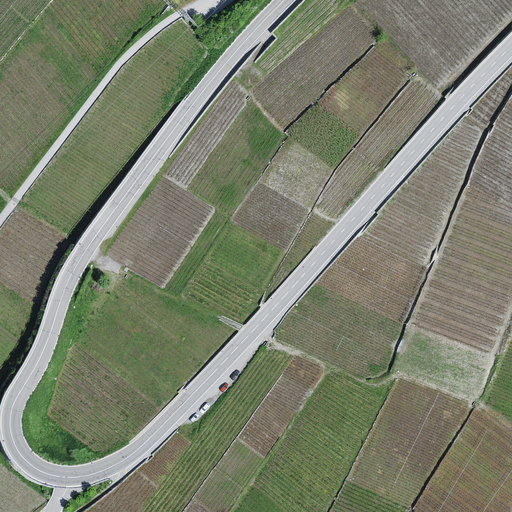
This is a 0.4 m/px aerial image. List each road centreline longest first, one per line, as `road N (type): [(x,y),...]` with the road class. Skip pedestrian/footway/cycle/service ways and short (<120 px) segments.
road 1 (tertiary): [(511,44),(155,432),(120,462),(58,477),(23,458),(10,425),(71,275),(204,88),(283,0)]
road 2 (track): [(0,221),(123,58),(208,0)]
